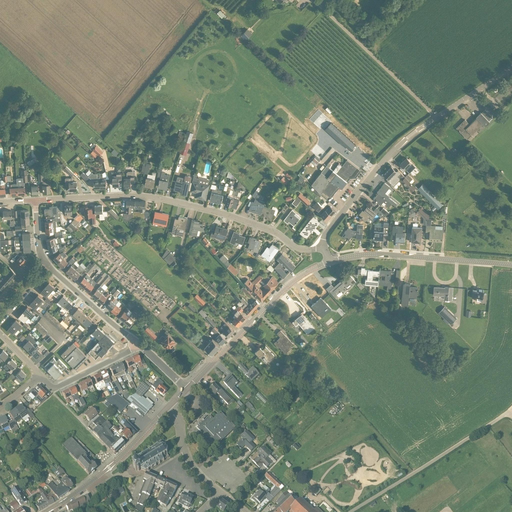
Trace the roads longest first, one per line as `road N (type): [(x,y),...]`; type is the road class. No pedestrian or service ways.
road 1 (residential): [(323,246),(295,248),(233,216),(157,198),(35,200)]
road 2 (tertiary): [(323,246),(325,232),(395,149),(511,66)]
road 3 (tertiary): [(186,389),(284,288),(328,262)]
road 4 (unclassified): [(511,408),(350,511)]
road 5 (residential): [(139,345),(42,258),(35,200)]
road 6 (tertiary): [(511,264),(381,254),(328,262)]
road 7 (tertiary): [(46,511),(101,474),(167,407)]
road 8 (residential): [(0,322),(40,274),(30,267),(0,301)]
